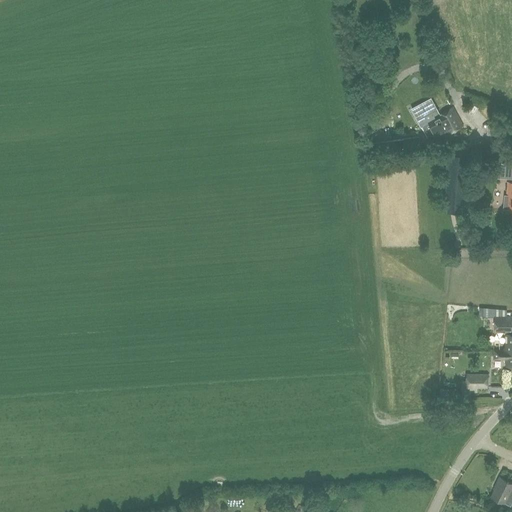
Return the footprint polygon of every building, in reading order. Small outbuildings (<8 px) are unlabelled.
[(452,108),(439,115),(427,121),(437,139),(448,132),(449,133),(462,126),(452,108)] [(394,152),(420,149),(418,137),(392,140),(394,152)] [(446,204),(466,205),(469,157),(449,155),(446,204)] [(483,165),(479,167),(483,175),(487,173),(483,165)] [(511,182),(508,182),(507,199),(504,199),(503,211),(511,212),(511,182)] [(511,314),(506,315),(506,309),(483,307),(483,316),(494,316),(494,332),(511,332),(511,314)] [(488,373),(466,373),(466,379),(461,379),(461,393),(463,393),(463,396),(471,396),(471,392),(477,392),(477,388),(487,388),(488,373)] [(441,387),(439,401),(452,402),(454,388),(441,387)] [(498,484),(492,496),(505,502),(511,489),(511,482),(500,477),(497,484),(498,484)]
